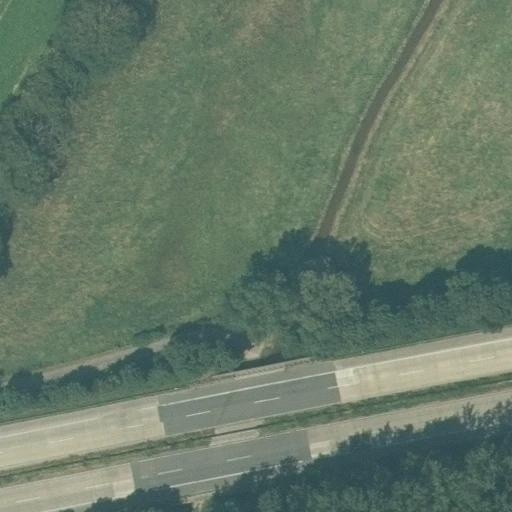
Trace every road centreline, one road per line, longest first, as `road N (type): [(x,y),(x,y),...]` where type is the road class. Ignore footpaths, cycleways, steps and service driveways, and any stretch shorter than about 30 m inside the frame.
road 1 (motorway): [(511,354),(0,452)]
road 2 (motorway): [(0,504),(511,406)]
road 3 (track): [(0,376),(243,328)]
road 4 (track): [(197,511),(252,362),(243,328)]
